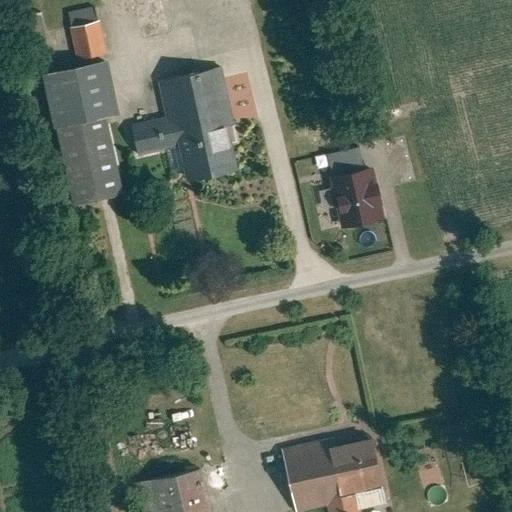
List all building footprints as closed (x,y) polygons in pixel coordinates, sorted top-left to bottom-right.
[(95,5),(69,9),(71,22),(97,18),(95,5)] [(18,19),(33,77),(55,72),(40,14),(18,19)] [(69,29),(77,69),(106,62),(98,23),(69,29)] [(106,64),(41,79),(54,134),(107,121),(119,118),(106,64)] [(178,151),(186,191),(244,179),(223,74),(161,86),(168,118),(131,126),(138,159),(178,151)] [(54,134),(73,211),(126,198),(107,121),(54,134)] [(326,151),(330,171),(365,164),(361,144),(326,151)] [(383,222),(371,168),(328,178),(340,231),(383,222)] [(304,511),(327,507),(328,511),(357,511),(354,497),(383,490),(370,439),(327,450),(325,439),(279,450),(294,511),(304,511)] [(135,485),(140,511),(209,511),(201,472),(135,485)]
